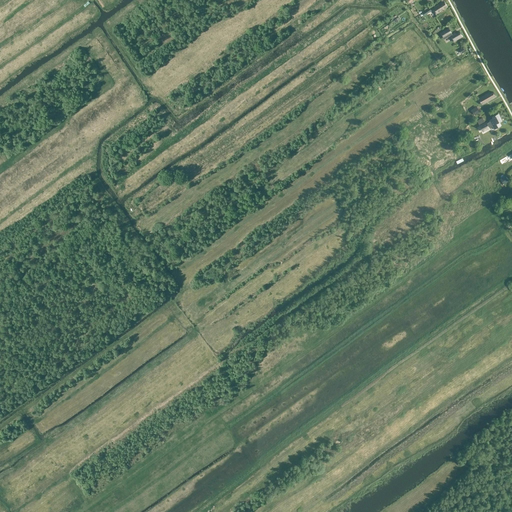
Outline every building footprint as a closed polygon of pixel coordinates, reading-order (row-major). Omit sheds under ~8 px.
[(432,9),(435,15),(447,7),(444,3),(440,5),(439,4),(432,9)] [(401,19),(399,17),(390,24),(392,27),(397,23),(396,23),(397,22),(397,23),(399,21),(401,19)] [(449,35),(453,41),(453,42),(454,42),(463,36),(460,32),(456,34),(455,33),(453,35),(449,28),(439,34),(442,39),(449,35)] [(480,100),(482,104),(496,97),(494,92),(480,100)] [(480,112),(477,106),(471,110),(475,115),(480,112)] [(503,121),(499,114),(493,117),(494,119),(490,121),(490,122),(487,124),(487,123),(480,126),(483,131),(489,128),(493,126),(494,130),(502,126),(500,122),(503,121)] [(500,179),(504,185),(509,181),(505,175),(500,179)]
